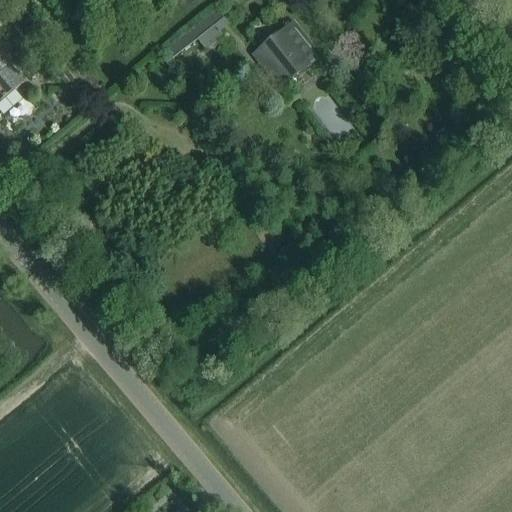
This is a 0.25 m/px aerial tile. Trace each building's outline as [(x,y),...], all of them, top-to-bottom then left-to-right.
[(279,90),(285,85),(321,56),(294,22),(252,56),(279,90)] [(199,47),(189,54),(196,65),(207,58),(199,47)] [(0,111),(3,115),(22,98),(15,89),(25,81),(10,63),(3,69),(0,65),(0,111)] [(343,118),(361,111),(345,74),(327,82),(343,118)] [(23,150),(14,156),(19,164),(28,158),(23,150)]
